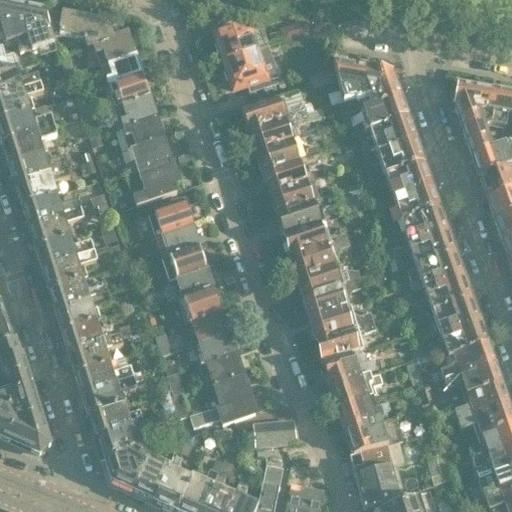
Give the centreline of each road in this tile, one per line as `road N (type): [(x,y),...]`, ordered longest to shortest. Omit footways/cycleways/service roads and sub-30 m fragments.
road 1 (residential): [(339,511),(155,8),(133,0)]
road 2 (residential): [(409,43),(511,343)]
road 3 (residential): [(0,217),(76,463),(67,502)]
